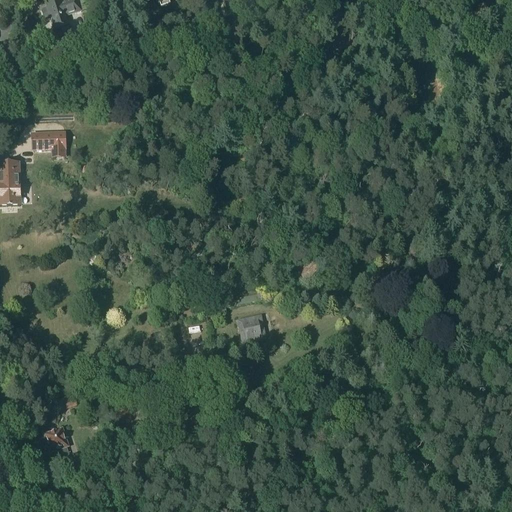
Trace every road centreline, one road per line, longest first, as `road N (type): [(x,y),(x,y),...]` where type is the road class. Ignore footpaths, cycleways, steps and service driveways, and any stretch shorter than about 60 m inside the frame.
road 1 (unclassified): [(0,106),(351,0)]
road 2 (unknown): [(267,511),(286,477),(366,409),(417,383),(511,358)]
road 3 (track): [(29,492),(227,414)]
